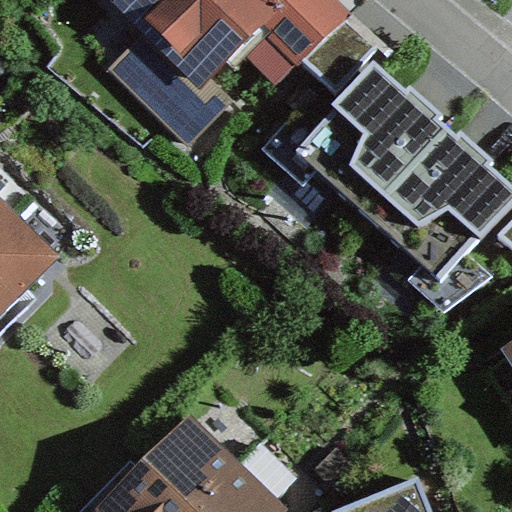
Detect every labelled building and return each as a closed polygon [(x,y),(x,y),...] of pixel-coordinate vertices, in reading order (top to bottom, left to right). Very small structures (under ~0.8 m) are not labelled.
[(149,0),(135,16),(203,83),(262,23),(261,22),(283,0),(149,0)] [(347,22),(324,0),(283,0),(261,22),(262,23),(304,64),(347,22)] [(348,20),(347,22),(304,64),(337,96),(378,48),(348,20)] [(368,220),(448,133),(440,126),(445,121),(412,91),(407,96),(375,67),(334,112),(337,114),(298,156),(368,220)] [(455,139),(448,133),(368,220),(442,287),(511,210),(511,190),(492,172),(495,167),(459,135),(455,139)] [(0,322),(56,264),(7,219),(0,226),(0,322)] [(511,223),(499,238),(511,249),(511,223)] [(195,511),(234,472),(187,428),(142,475),(130,463),(83,511),(195,511)] [(275,511),(234,472),(195,511),(275,511)] [(429,511),(417,483),(345,511),(429,511)]
